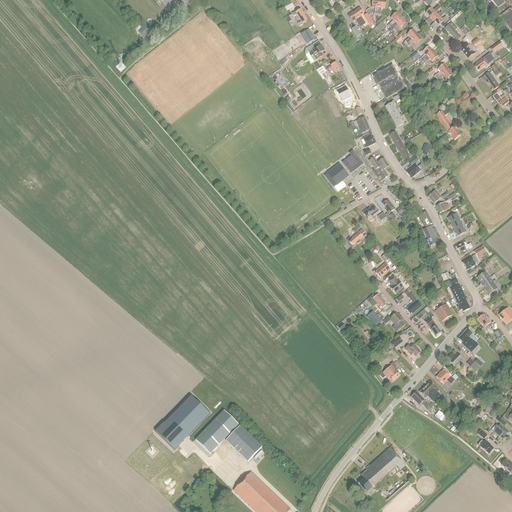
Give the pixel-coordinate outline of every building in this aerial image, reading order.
[(386,1),(379,0),(379,1),(378,0),(377,4),(379,4),(377,16),(381,17),(382,9),(385,9),(386,1)] [(487,0),(490,3),(492,1),(497,7),(498,9),(505,3),(504,2),(502,0),(487,0)] [(505,3),(498,9),(495,11),(500,17),(500,18),(511,33),(511,6),(508,1),(505,3)] [(431,9),(426,13),(430,17),(430,18),(435,13),(439,10),(441,8),(438,6),(433,11),(431,9)] [(364,15),(360,8),(352,13),(354,16),(355,15),(358,19),(362,26),(363,26),(365,25),(361,17),(364,15)] [(298,24),(299,27),(303,25),(302,24),(307,21),(300,10),(296,13),(295,12),(292,14),(294,17),(297,15),(301,22),(298,24)] [(435,13),(430,18),(434,22),(439,17),(443,14),(441,12),(440,14),(439,14),(437,16),(435,14),(435,13)] [(355,15),(354,16),(352,13),(348,16),(352,23),(355,21),(359,27),(362,26),(358,19),(355,15)] [(391,18),(393,21),(387,26),(390,29),(399,20),(398,19),(400,17),(397,13),(391,18)] [(406,23),(402,18),(400,17),(398,19),(399,20),(390,29),(392,31),(394,29),(398,26),(400,28),(406,23)] [(439,17),(434,22),(439,27),(441,25),(443,22),(444,22),(446,24),(449,21),(446,17),(443,19),(443,18),(441,20),(439,18),(439,17)] [(381,23),(375,29),(380,33),(386,27),(381,23)] [(457,29),(452,23),(449,25),(445,29),(457,42),(461,38),(455,31),(457,29)] [(146,25),(138,31),(144,38),(151,31),(146,25)] [(351,30),(357,38),(361,36),(355,27),(351,30)] [(308,44),(315,40),(308,30),(301,34),(308,44)] [(416,34),(413,30),(407,35),(409,38),(412,41),(415,37),(414,36),(416,34)] [(416,46),(422,40),(418,35),(416,34),(414,36),(415,37),(412,41),(414,43),(416,46)] [(319,41),(313,45),(306,49),(305,51),(305,53),(305,54),(305,55),(306,56),(311,64),(316,61),(323,56),(321,53),(325,51),(319,41)] [(493,53),(503,46),(500,43),(491,50),(493,53)] [(468,59),(475,54),(473,52),(472,53),(467,47),(468,46),(467,44),(460,49),(468,59)] [(433,52),(434,52),(429,47),(423,53),(425,56),(420,61),(422,63),(425,60),(427,58),(431,55),(430,53),(432,51),(433,52)] [(438,57),(434,52),(433,52),(432,51),(430,53),(431,55),(427,58),(429,60),(432,63),(438,57)] [(416,52),(411,58),(413,60),(419,55),(418,54),(416,52)] [(484,69),(488,66),(495,61),(490,54),(483,59),(476,64),(476,65),(474,67),(478,72),(483,68),(484,69)] [(287,57),(280,64),(282,67),(289,60),(287,57)] [(328,69),(329,72),(333,70),(334,73),(340,70),(336,63),(330,66),(331,67),(328,69)] [(448,70),(449,70),(444,65),(438,70),(440,73),(434,78),(436,80),(438,78),(442,75),(446,72),(445,71),(447,69),(448,70)] [(501,73),(495,65),(491,68),(496,76),(501,73)] [(397,74),(392,66),(373,77),(378,84),(380,83),(384,90),(382,91),(386,99),(405,88),(401,81),(397,82),(395,79),(398,77),(396,74),(397,74)] [(323,67),(316,71),(320,76),(326,72),(323,67)] [(453,75),(449,70),(448,70),(447,69),(445,71),(446,72),(442,75),(446,81),(453,75)] [(484,76),(494,90),(499,87),(489,73),(484,76)] [(408,76),(405,78),(411,85),(414,83),(408,76)] [(345,87),(336,92),(341,101),(350,96),(345,87)] [(496,94),(492,97),(502,109),(509,103),(507,101),(509,100),(504,95),(500,98),(496,94)] [(344,113),(350,110),(346,101),(340,104),(344,113)] [(392,103),(385,107),(389,114),(396,110),(392,103)] [(436,116),(448,133),(448,134),(454,141),(461,136),(454,128),(453,129),(444,117),(450,114),(447,109),(442,113),(441,112),(436,116)] [(396,110),(389,114),(393,121),(400,117),(396,110)] [(364,117),(356,121),(361,134),(370,130),(364,117)] [(400,117),(393,121),(397,128),(404,124),(400,117)] [(395,132),(389,135),(394,143),(400,140),(395,132)] [(367,147),(369,147),(376,143),(372,136),(371,137),(370,135),(363,139),(367,147)] [(400,140),(394,143),(399,152),(405,149),(400,140)] [(405,149),(399,152),(404,161),(410,158),(405,149)] [(351,156),(342,163),(351,175),(364,165),(354,152),(353,151),(349,154),(350,155),(351,156)] [(374,158),(369,161),(375,170),(379,168),(381,172),(380,172),(384,179),(389,177),(384,170),(389,167),(384,159),(377,163),(374,158)] [(411,179),(420,172),(414,164),(405,172),(411,179)] [(339,165),(328,174),(337,185),(348,176),(339,165)] [(374,189),(368,174),(359,178),(365,193),(374,189)] [(434,204),(441,198),(435,191),(428,197),(434,204)] [(382,204),(385,202),(381,195),(375,199),(380,206),(383,204),(382,204)] [(389,214),(395,209),(388,200),(383,204),(386,209),(385,210),(389,214)] [(418,216),(423,213),(417,202),(412,205),(418,216)] [(450,209),(448,204),(446,205),(445,203),(436,207),(440,214),(450,209)] [(399,215),(402,213),(406,210),(401,204),(399,206),(400,208),(396,211),(399,215)] [(375,208),(373,205),(363,213),(367,219),(377,212),(380,209),(377,206),(375,208)] [(381,222),(386,218),(383,213),(378,217),(381,222)] [(425,228),(432,224),(427,213),(419,217),(422,222),(425,228)] [(457,214),(448,218),(449,222),(450,221),(451,224),(460,220),(460,221),(460,220),(458,216),(458,217),(457,214)] [(451,224),(451,225),(452,228),(453,227),(454,231),(463,227),(463,226),(461,223),(460,221),(460,220),(451,224)] [(362,228),(359,224),(356,222),(351,226),(354,229),(356,227),(359,230),(362,228)] [(423,235),(425,234),(428,240),(426,241),(428,245),(429,244),(431,247),(435,245),(440,243),(440,242),(434,229),(433,229),(431,226),(423,230),(424,230),(422,231),(423,235)] [(454,231),(455,234),(456,234),(457,237),(466,233),(464,229),(463,227),(454,231)] [(361,236),(364,232),(362,229),(352,238),(352,239),(349,242),(352,246),(353,244),(354,245),(356,244),(357,244),(358,244),(360,243),(360,241),(359,241),(363,238),(361,236)] [(470,249),(472,248),(470,244),(467,246),(466,243),(463,244),(455,248),(456,248),(456,250),(457,250),(459,254),(463,252),(464,252),(465,251),(466,251),(466,250),(468,249),(470,249)] [(476,256),(475,257),(474,256),(472,257),(473,257),(471,258),(467,260),(467,261),(462,264),(467,270),(471,267),(472,267),(475,265),(476,264),(477,264),(479,263),(476,259),(486,253),(483,247),(474,253),(476,256)] [(381,278),(390,270),(385,264),(376,271),(377,273),(376,274),(379,277),(380,276),(381,278)] [(486,272),(477,278),(479,281),(480,281),(481,283),(481,284),(490,278),(488,275),(487,275),(485,272),(486,272)] [(398,282),(393,277),(388,282),(392,287),(390,288),(395,294),(403,288),(398,282)] [(463,312),(470,309),(465,300),(466,300),(459,285),(458,283),(456,278),(452,280),(449,281),(452,286),(453,288),(450,289),(459,307),(457,307),(460,311),(462,310),(463,312)] [(490,278),(481,284),(483,287),(484,287),(485,288),(485,289),(493,284),(493,283),(492,282),(492,281),(491,281),(489,278),(490,278)] [(485,289),(487,293),(488,292),(489,295),(488,295),(489,295),(490,294),(496,290),(497,289),(496,287),(495,287),(493,284),(485,289)] [(436,293),(440,299),(446,296),(441,289),(436,293)] [(385,304),(386,303),(383,299),(381,296),(380,297),(378,294),(375,298),(372,295),(368,299),(370,301),(372,300),(380,309),(381,307),(382,309),(386,306),(385,304)] [(407,297),(410,300),(413,303),(407,308),(408,309),(407,310),(410,314),(411,313),(412,314),(421,307),(416,300),(417,300),(412,294),(407,297)] [(357,309),(361,313),(367,308),(363,304),(357,309)] [(450,315),(451,314),(446,305),(444,306),(441,308),(440,309),(435,312),(441,321),(442,320),(443,321),(451,316),(450,315)] [(427,307),(425,309),(428,314),(431,319),(434,316),(430,312),(427,307)] [(511,312),(511,311),(509,308),(499,316),(503,321),(509,316),(508,315),(509,314),(510,314),(511,312)] [(367,318),(376,327),(382,322),(373,312),(367,318)] [(506,325),(511,320),(511,312),(510,314),(509,314),(508,315),(509,316),(503,321),(506,325)] [(396,332),(405,325),(396,314),(390,318),(389,316),(383,322),(385,325),(389,322),(390,324),(392,322),(395,325),(392,327),(396,332)] [(487,330),(492,326),(490,323),(487,319),(487,320),(483,316),(478,320),(487,330)] [(438,329),(433,321),(430,318),(425,322),(427,325),(429,328),(431,330),(436,337),(441,333),(438,329)] [(467,330),(458,339),(463,344),(462,344),(471,353),(478,345),(472,340),(473,340),(474,339),(474,338),(475,337),(467,330)] [(501,337),(497,331),(494,333),(498,339),(496,340),(499,344),(504,340),(502,336),(501,337)] [(395,349),(403,342),(399,338),(391,344),(395,349)] [(421,353),(414,345),(411,348),(409,346),(405,349),(410,357),(412,355),(415,358),(421,353)] [(455,367),(462,360),(457,354),(449,362),(455,367)] [(475,373),(480,369),(471,360),(466,364),(475,373)] [(395,371),(394,369),(391,366),(383,373),(380,376),(383,379),(386,377),(387,376),(392,382),(400,376),(395,371)] [(450,385),(455,381),(452,378),(444,370),(436,378),(443,385),(447,382),(450,385)] [(434,402),(440,396),(437,393),(439,391),(436,388),(435,388),(430,383),(429,383),(420,392),(420,393),(425,398),(428,396),(434,402)] [(425,407),(428,404),(416,393),(411,398),(416,402),(419,406),(421,404),(425,407)] [(170,457),(205,421),(186,403),(152,439),(170,457)] [(430,413),(433,410),(428,405),(425,408),(430,413)] [(210,455),(239,425),(224,411),(196,441),(210,455)] [(439,411),(435,417),(442,422),(446,416),(439,411)] [(507,412),(503,417),(508,421),(509,420),(510,418),(511,419),(511,413),(511,415),(507,412)] [(499,417),(496,420),(504,427),(506,424),(499,417)] [(508,432),(500,425),(494,432),(500,437),(502,435),(504,437),(508,432)] [(248,463),(262,448),(240,426),(225,441),(248,463)] [(484,440),(487,436),(481,431),(478,434),(484,440)] [(461,432),(459,436),(466,441),(468,438),(461,432)] [(486,441),(480,447),(489,455),(494,449),(489,445),(489,444),(486,441)] [(366,493),(368,492),(398,468),(399,467),(398,466),(402,463),(391,448),(366,468),(368,470),(361,475),(364,478),(358,483),(366,493)] [(506,460),(501,465),(510,473),(511,470),(511,463),(511,464),(506,460)] [(287,511),(290,510),(251,472),(233,491),(254,511),(287,511)]
